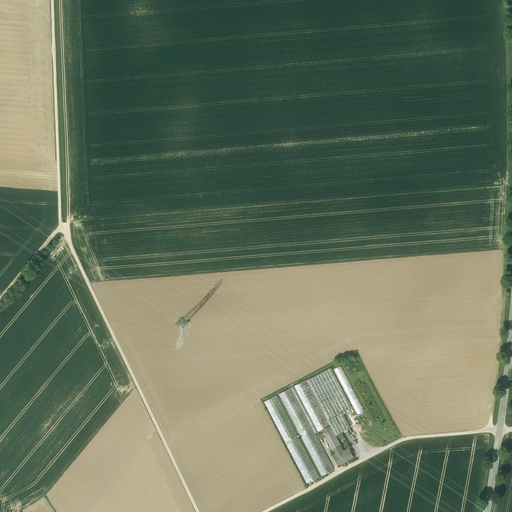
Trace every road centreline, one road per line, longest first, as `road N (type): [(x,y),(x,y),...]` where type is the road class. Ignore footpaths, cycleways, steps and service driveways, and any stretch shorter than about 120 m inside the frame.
road 1 (track): [(504,0),(510,212),(488,430)]
road 2 (track): [(198,511),(66,229)]
road 3 (track): [(66,229),(59,0)]
road 4 (track): [(52,0),(60,226)]
road 5 (secondary): [(486,511),(511,323)]
